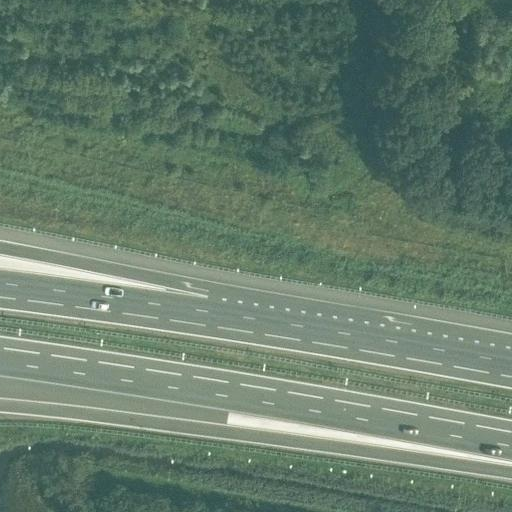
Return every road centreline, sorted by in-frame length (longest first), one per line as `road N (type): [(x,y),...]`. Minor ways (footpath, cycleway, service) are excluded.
road 1 (motorway): [(0,354),(511,441)]
road 2 (motorway): [(0,404),(511,472)]
road 3 (motorway): [(511,371),(206,317)]
road 4 (motorway): [(206,317),(0,247)]
road 5 (motorway): [(206,317),(0,288)]
